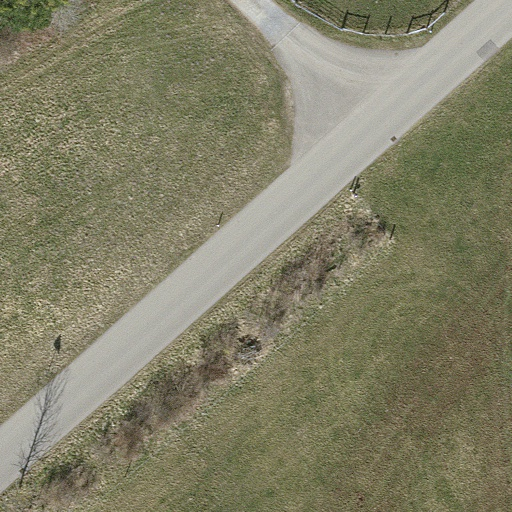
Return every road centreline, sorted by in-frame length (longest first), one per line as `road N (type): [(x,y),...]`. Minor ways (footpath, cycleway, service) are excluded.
road 1 (unclassified): [(511,12),(0,472)]
road 2 (track): [(248,0),(396,116)]
